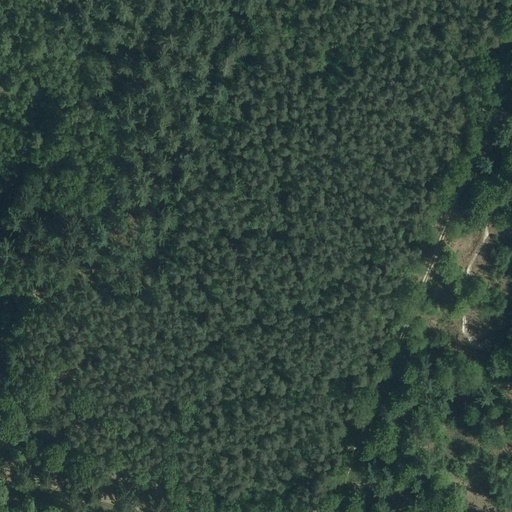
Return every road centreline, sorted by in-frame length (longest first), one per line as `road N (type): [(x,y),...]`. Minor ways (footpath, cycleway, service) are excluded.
road 1 (track): [(511,67),(334,511)]
road 2 (track): [(149,511),(0,469)]
